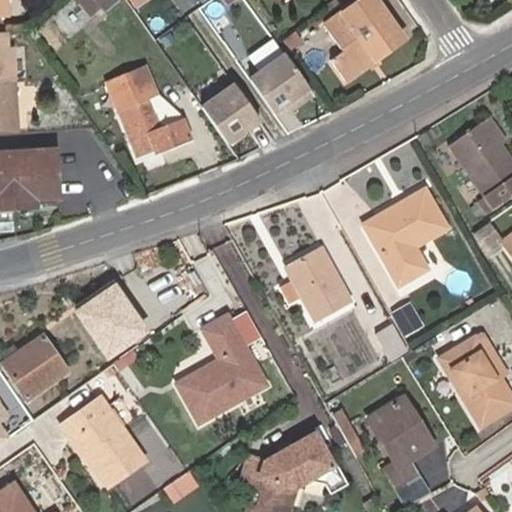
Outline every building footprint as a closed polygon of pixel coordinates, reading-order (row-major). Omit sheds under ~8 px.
[(0,0),(0,22),(13,21),(11,0),(0,0)] [(118,0),(72,0),(87,20),(99,11),(103,16),(119,1),(118,0)] [(375,8),(369,0),(362,0),(325,26),(342,51),(329,59),(343,80),(404,38),(381,4),(375,8)] [(12,53),(11,36),(0,36),(0,87),(18,86),(16,53),(12,53)] [(314,94),(285,54),(250,80),(274,113),(288,103),(292,109),(314,94)] [(154,154),(191,140),(184,121),(183,121),(159,96),(158,97),(148,70),(110,83),(137,156),(151,151),(154,154)] [(235,84),(202,107),(228,143),(261,120),(235,84)] [(0,135),(20,135),(18,86),(0,87),(0,135)] [(492,128),(483,134),(496,152),(505,147),(492,128)] [(511,175),(496,152),(483,134),(448,158),(481,205),(470,213),(479,226),(511,201),(511,175)] [(0,203),(37,200),(61,198),(58,152),(0,155),(0,203)] [(383,275),(414,258),(407,247),(435,229),(413,194),(355,227),(383,275)] [(0,212),(38,209),(37,200),(0,203),(0,212)] [(487,228),(468,241),(481,262),(495,253),(492,248),(496,245),(487,229),(487,228)] [(285,270),(291,280),(303,301),(317,325),(350,305),(320,252),(285,270)] [(419,266),(414,258),(383,275),(387,281),(419,266)] [(303,301),(291,280),(275,289),(286,310),(303,301)] [(140,333),(111,292),(77,314),(105,355),(140,333)] [(420,330),(408,308),(391,317),(403,339),(420,330)] [(194,428),(265,389),(226,321),(198,337),(214,364),(171,388),(194,428)] [(403,353),(390,330),(379,336),(391,360),(403,353)] [(479,352),(483,349),(476,338),(433,367),(476,427),(511,401),(511,399),(494,373),(479,352)] [(66,373),(43,340),(5,368),(26,399),(66,373)] [(498,369),(483,349),(479,352),(494,373),(498,369)] [(115,479),(106,487),(112,494),(153,465),(106,401),(63,430),(85,459),(93,452),(115,479)] [(436,449),(405,401),(372,421),(397,466),(384,474),(394,489),(417,475),(411,464),(436,449)] [(0,448),(10,442),(0,425),(0,424),(9,418),(0,404),(0,448)] [(345,409),(334,414),(354,455),(366,450),(345,409)] [(285,511),(286,511),(293,494),(321,486),(330,497),(346,486),(310,433),(267,461),(244,454),(236,480),(260,487),(254,507),(246,505),(243,511),(285,511)] [(85,459),(106,487),(115,479),(93,452),(85,459)] [(191,472),(165,487),(174,504),(201,488),(191,472)] [(429,496),(417,475),(394,489),(407,509),(429,496)] [(0,511),(32,511),(14,485),(0,494),(0,511)] [(374,497),(365,502),(371,511),(377,511),(382,509),(374,497)]
